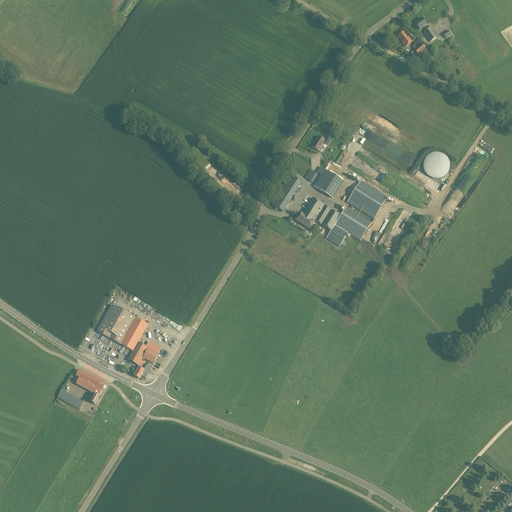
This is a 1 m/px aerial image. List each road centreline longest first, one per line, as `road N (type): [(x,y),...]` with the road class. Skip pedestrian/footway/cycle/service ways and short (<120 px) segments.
road 1 (tertiary): [(153,394),(246,241),(280,163),(363,37)]
road 2 (secondary): [(409,511),(351,477),(153,394)]
road 3 (secondary): [(153,394),(0,303)]
road 4 (unclassified): [(511,121),(363,37)]
road 5 (tertiary): [(81,511),(153,394)]
road 6 (track): [(429,511),(511,421)]
